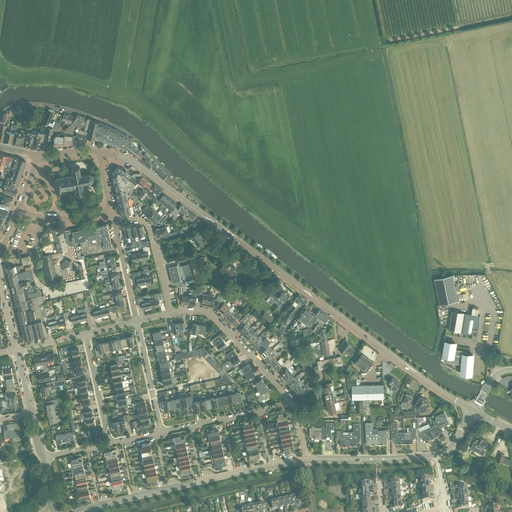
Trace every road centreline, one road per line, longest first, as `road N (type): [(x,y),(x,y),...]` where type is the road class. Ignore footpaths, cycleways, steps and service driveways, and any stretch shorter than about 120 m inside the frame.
road 1 (tertiary): [(472,410),(139,168),(98,151)]
road 2 (tertiary): [(80,511),(308,459)]
road 3 (residential): [(294,404),(211,316),(170,313)]
road 4 (residential): [(161,432),(294,404)]
road 5 (track): [(511,15),(383,42)]
road 6 (tertiary): [(308,459),(436,455)]
road 7 (residential): [(170,313),(149,228),(137,219),(115,223)]
